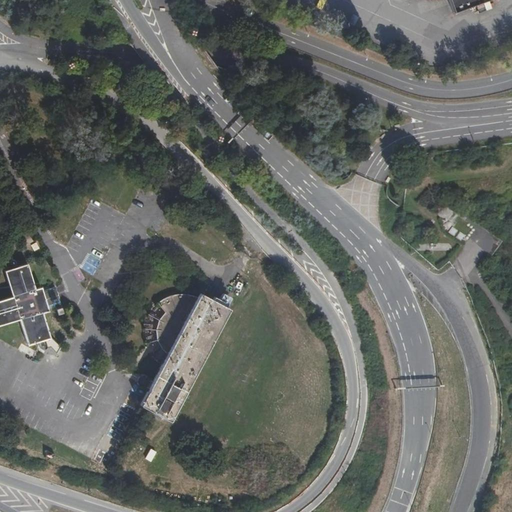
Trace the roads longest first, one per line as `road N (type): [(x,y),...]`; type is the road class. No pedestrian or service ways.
road 1 (tertiary): [(5,49),(122,103),(171,141),(321,303),(356,379)]
road 2 (tertiary): [(511,119),(418,112),(295,66),(42,48)]
road 3 (tertiary): [(110,0),(166,87),(332,282),(354,337),(356,379)]
road 4 (motorway): [(453,511),(476,444),(477,383),(463,333),(434,289),(362,228)]
road 5 (tertiary): [(362,228),(184,82),(126,0)]
road 6 (motorway): [(392,511),(417,427),(416,373),(404,316),(362,228)]
road 7 (motorway): [(356,379),(347,448),(326,484),(296,511)]
